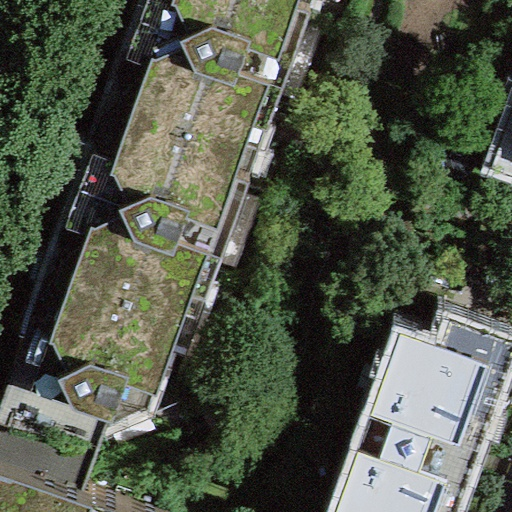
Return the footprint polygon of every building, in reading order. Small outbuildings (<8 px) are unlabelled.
[(140,0),(136,13),(127,36),(148,44),(141,64),(132,70),(126,76),(119,88),(243,132),(252,108),(267,113),(307,0),(140,0)] [(73,236),(65,244),(58,256),(182,301),(191,277),(206,282),(227,222),(249,162),(234,157),(243,132),(119,88),(117,98),(118,109),(121,120),(114,139),(93,132),(85,155),(75,182),(66,205),(87,213),(80,232),(73,236)] [(511,102),(500,135),(511,139),(511,102)] [(0,389),(0,445),(83,475),(105,415),(124,362),(156,373),(172,330),(182,301),(58,256),(56,268),(57,281),(60,289),(53,308),(32,301),(24,324),(14,351),(0,389)] [(400,315),(328,511),(428,511),(431,505),(448,511),(450,511),(508,354),(442,330),(400,315)] [(184,511),(83,475),(0,445),(0,511),(184,511)]
